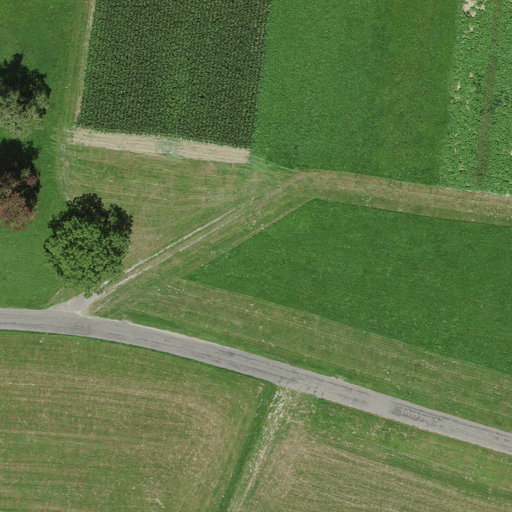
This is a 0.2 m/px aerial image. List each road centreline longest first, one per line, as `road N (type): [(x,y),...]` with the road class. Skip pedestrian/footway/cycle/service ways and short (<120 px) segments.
road 1 (unclassified): [(511,445),(184,348),(0,318)]
road 2 (track): [(297,183),(47,322)]
